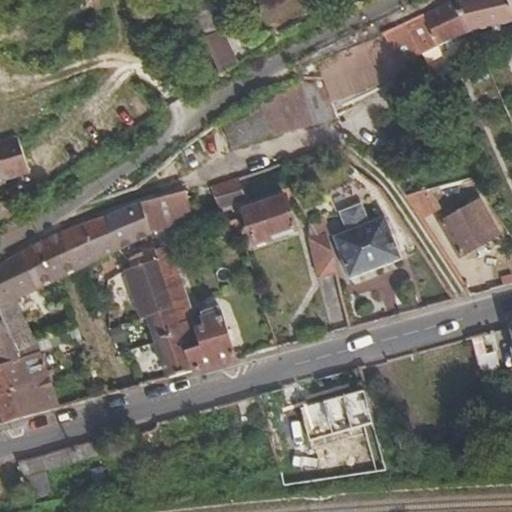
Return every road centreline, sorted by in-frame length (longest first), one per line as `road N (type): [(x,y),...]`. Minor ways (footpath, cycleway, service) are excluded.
road 1 (secondary): [(511,301),(0,442)]
road 2 (residential): [(0,244),(65,210),(240,76),(400,0)]
